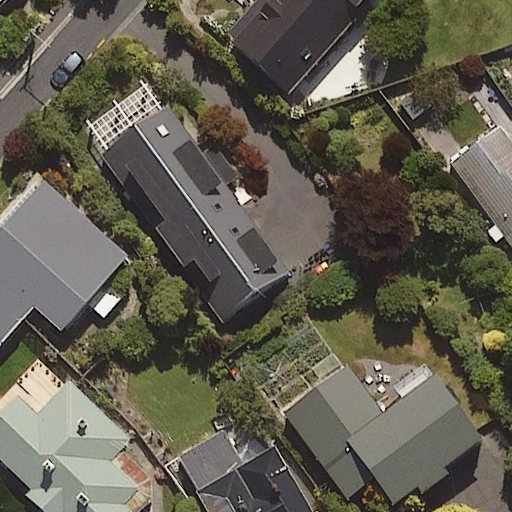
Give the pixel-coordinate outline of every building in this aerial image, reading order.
[(369,0),(254,0),(223,35),(288,93),(369,0)] [(153,109),(140,89),(87,123),(215,325),(282,282),(167,100),(153,109)] [(511,124),(509,120),(448,163),(511,254),(511,124)] [(124,254),(37,181),(0,225),(0,341),(30,306),(59,331),(124,254)] [(379,409),(343,364),(279,415),(344,499),(371,478),(394,507),(479,441),(425,372),(379,409)] [(128,438),(67,381),(38,412),(17,393),(0,411),(0,466),(49,511),(146,511),(162,495),(115,453),(128,438)] [(241,463),(222,430),(173,459),(204,511),(308,511),(270,446),(241,463)]
